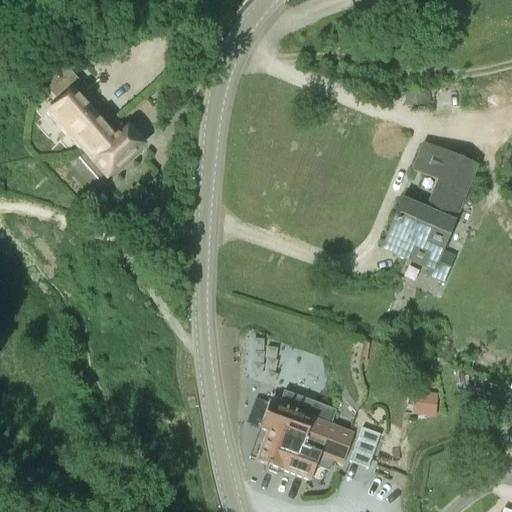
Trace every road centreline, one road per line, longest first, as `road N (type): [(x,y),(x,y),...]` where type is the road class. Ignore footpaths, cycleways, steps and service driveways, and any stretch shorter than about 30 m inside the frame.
road 1 (tertiary): [(235,511),(205,367),(202,247),(217,92),(235,42),(267,0)]
road 2 (track): [(0,218),(55,282),(147,511)]
